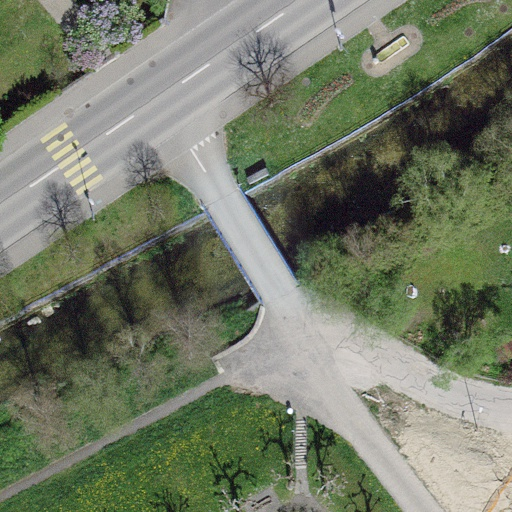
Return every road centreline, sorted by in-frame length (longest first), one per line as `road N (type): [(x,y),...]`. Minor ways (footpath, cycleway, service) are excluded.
road 1 (residential): [(169,100),(284,303),(298,368)]
road 2 (residential): [(298,368),(349,357),(461,407),(511,409)]
road 3 (primary): [(0,215),(169,100)]
road 4 (residential): [(298,368),(424,511)]
road 5 (primary): [(169,100),(315,0)]
